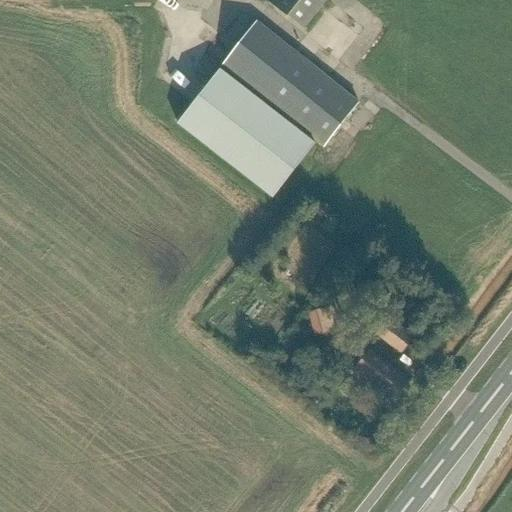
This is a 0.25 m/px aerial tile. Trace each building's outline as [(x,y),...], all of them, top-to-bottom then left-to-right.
[(265,0),(265,1),(304,31),(327,0),(265,0)] [(257,23),(222,67),(323,148),(359,103),(257,23)] [(219,71),(177,125),(272,199),(315,145),(219,71)] [(324,310),(310,314),(316,337),(330,333),(324,310)] [(387,318),(374,335),(400,354),(412,338),(387,318)] [(369,351),(353,372),(393,401),(408,381),(369,351)]
